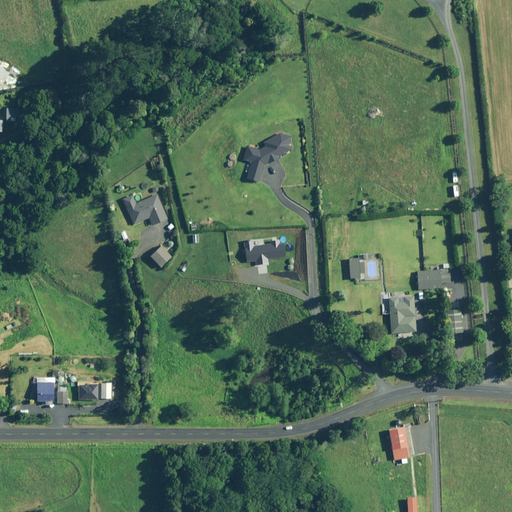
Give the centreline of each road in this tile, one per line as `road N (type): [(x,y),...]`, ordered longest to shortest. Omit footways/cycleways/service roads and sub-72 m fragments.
road 1 (tertiary): [(511,393),(415,391),(289,431),(0,433)]
road 2 (unknown): [(490,391),(448,37)]
road 3 (unknown): [(136,433),(139,319),(127,271),(149,243)]
road 4 (unknown): [(435,388),(436,511)]
